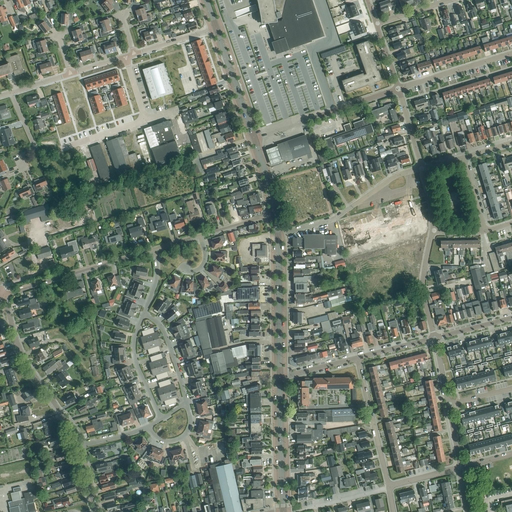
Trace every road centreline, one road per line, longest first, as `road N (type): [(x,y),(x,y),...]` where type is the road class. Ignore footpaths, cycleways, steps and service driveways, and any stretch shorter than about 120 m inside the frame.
road 1 (residential): [(3,292),(23,361),(77,448)]
road 2 (residential): [(160,245),(3,292)]
road 3 (residential): [(253,138),(398,89)]
road 4 (tertiary): [(279,376),(277,234)]
road 5 (tertiary): [(283,510),(279,376)]
road 6 (residential): [(358,357),(387,487)]
